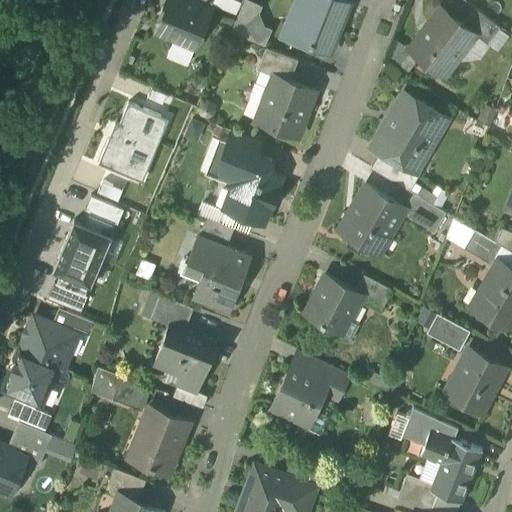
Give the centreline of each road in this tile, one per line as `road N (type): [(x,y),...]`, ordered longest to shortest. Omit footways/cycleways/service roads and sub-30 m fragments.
road 1 (residential): [(392,0),(273,293),(200,511)]
road 2 (residential): [(0,331),(137,0)]
